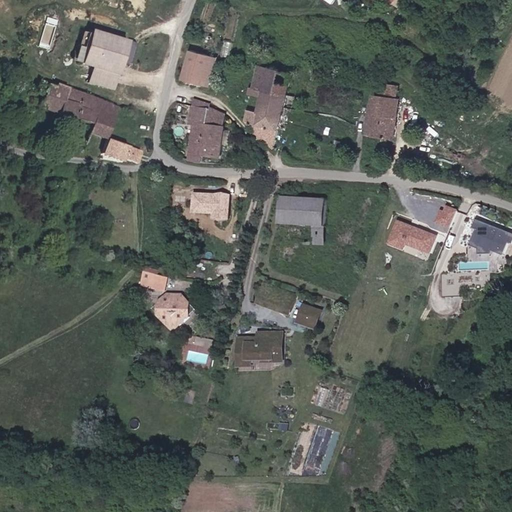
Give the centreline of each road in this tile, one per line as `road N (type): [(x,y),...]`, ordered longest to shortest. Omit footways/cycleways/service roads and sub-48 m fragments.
road 1 (unclassified): [(511,205),(389,177),(305,175)]
road 2 (residential): [(170,161),(135,174),(0,151)]
road 3 (residential): [(305,175),(274,157),(215,97),(169,87)]
road 4 (unclassified): [(305,175),(226,174),(170,161)]
